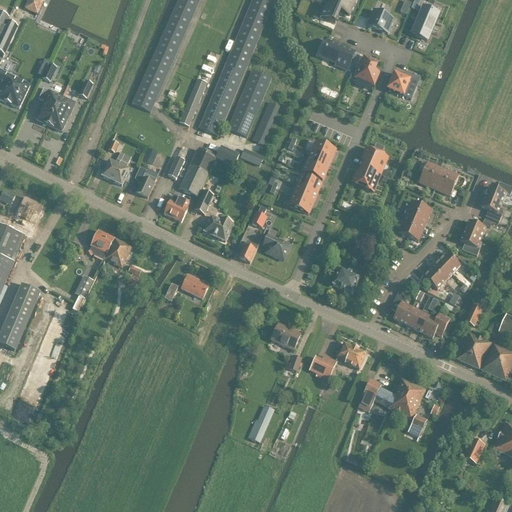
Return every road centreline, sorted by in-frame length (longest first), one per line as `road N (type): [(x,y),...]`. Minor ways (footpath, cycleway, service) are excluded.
road 1 (track): [(154,0),(79,181),(0,329)]
road 2 (tertiary): [(293,294),(0,154)]
road 3 (track): [(310,511),(389,339)]
road 4 (residential): [(293,294),(363,138)]
road 5 (residential): [(375,333),(405,272),(468,215),(475,199)]
road 6 (tertiary): [(511,394),(375,333)]
road 7 (residential): [(363,138),(398,56),(345,34)]
